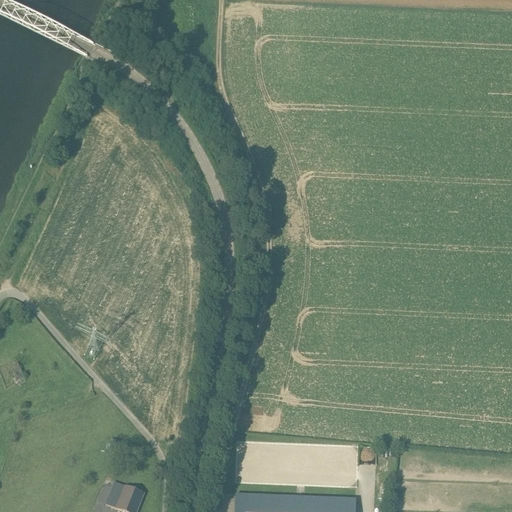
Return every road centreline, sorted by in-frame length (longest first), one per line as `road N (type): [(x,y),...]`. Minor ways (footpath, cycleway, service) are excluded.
road 1 (tertiary): [(190,511),(228,269),(214,194),(190,138),(132,75),(0,6)]
road 2 (track): [(224,0),(218,104),(259,205),(266,257),(210,511)]
road 3 (unclassified): [(0,297),(13,291),(23,298),(158,453),(166,467),(165,511)]
